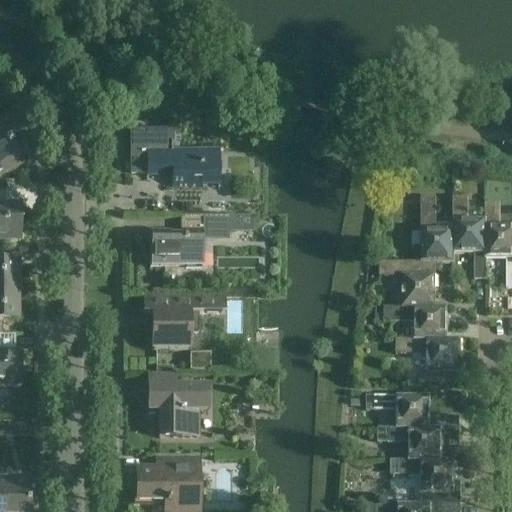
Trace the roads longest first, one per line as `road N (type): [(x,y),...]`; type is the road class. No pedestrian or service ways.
road 1 (residential): [(68,511),(68,161),(40,96),(0,61)]
road 2 (residential): [(487,511),(486,376),(511,350)]
